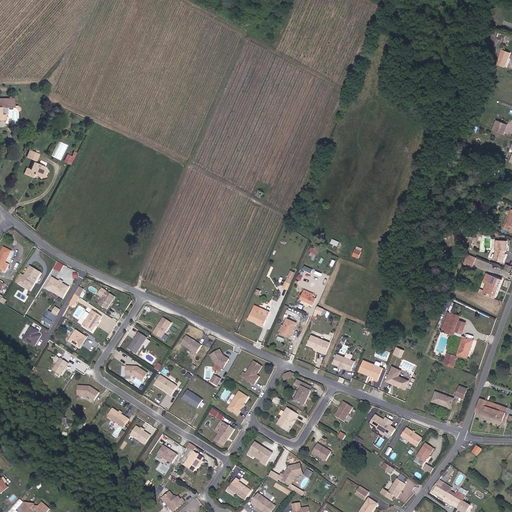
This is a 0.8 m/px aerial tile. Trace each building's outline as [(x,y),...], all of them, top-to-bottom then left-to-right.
[(511,52),(502,48),(498,63),(505,66),(511,52)] [(0,96),(0,118),(3,118),(4,112),(0,112),(0,106),(13,106),(13,97),(0,96)] [(501,122),(490,118),(486,127),(497,132),(501,122)] [(71,164),(77,152),(74,150),(72,155),(68,153),(64,161),(71,164)] [(31,151),(28,157),(37,161),(39,154),(31,151)] [(42,177),(46,167),(35,162),(32,170),(27,168),(25,174),(32,177),(34,174),(42,177)] [(261,191),(255,189),(252,195),(258,197),(261,191)] [(511,211),(510,210),(503,227),(511,231),(511,228),(511,211)] [(504,241),(492,240),(491,251),(493,252),(491,261),(499,264),(502,256),(499,255),(500,251),(503,251),(504,241)] [(359,249),(353,246),(351,253),(358,255),(359,249)] [(475,259),(466,255),(462,265),(471,268),(475,259)] [(58,261),(54,268),(61,271),(65,264),(58,261)] [(20,280),(25,284),(31,282),(34,277),(35,278),(40,270),(29,264),(23,274),(20,272),(15,280),(19,282),(20,280)] [(485,285),(481,295),(493,300),(500,279),(485,274),(482,284),(485,285)] [(51,275),(44,285),(61,295),(68,285),(51,275)] [(35,278),(34,277),(31,282),(25,284),(20,280),(19,282),(29,289),(35,278)] [(279,287),(284,290),(289,279),(283,277),(279,287)] [(106,290),(97,303),(105,308),(114,295),(106,290)] [(296,299),(306,304),(309,297),(299,292),(296,299)] [(255,313),(257,309),(252,307),(245,320),(260,327),(264,319),(252,313),(253,311),(255,313)] [(49,323),(55,313),(50,311),(47,309),(41,319),(49,323)] [(91,331),(101,315),(91,309),(81,324),(91,331)] [(266,314),(257,309),(255,313),(253,311),(252,313),(264,319),(266,314)] [(441,332),(449,336),(451,331),(459,334),(463,324),(456,321),(457,316),(449,313),(441,332)] [(160,337),(170,321),(162,316),(152,332),(160,337)] [(294,324),(283,318),(276,332),(288,338),(294,324)] [(37,331),(38,329),(29,325),(22,337),(34,344),(40,333),(37,331)] [(78,347),(85,336),(74,329),(67,340),(78,347)] [(135,353),(146,336),(137,331),(127,347),(135,353)] [(317,349),(321,351),(326,339),(307,331),(302,341),(310,345),(318,348),(317,349)] [(200,344),(185,334),(180,342),(195,352),(200,344)] [(470,341),(460,337),(454,354),(464,358),(470,341)] [(397,346),(394,353),(402,357),(405,349),(397,346)] [(208,354),(213,362),(221,367),(227,357),(221,354),(217,348),(208,354)] [(333,351),(329,360),(347,368),(351,358),(333,351)] [(443,353),(440,359),(450,364),(453,357),(445,353),(445,354),(443,353)] [(59,374),(67,362),(59,356),(51,369),(59,374)] [(244,371),(241,376),(252,383),(258,374),(255,372),(260,364),(252,359),(244,371)] [(379,369),(359,361),(354,372),(370,378),(369,380),(373,382),(379,369)] [(124,374),(132,374),(141,380),(146,372),(135,365),(124,364),(124,374)] [(399,368),(389,364),(384,380),(403,387),(407,376),(398,373),(399,368)] [(175,384),(159,374),(153,382),(170,393),(175,384)] [(308,385),(310,382),(296,376),(294,380),(300,383),(294,397),(303,401),(310,386),(308,385)] [(88,385),(76,384),(76,394),(85,394),(93,399),(98,391),(88,385)] [(453,392),(461,395),(464,387),(456,384),(453,392)] [(433,387),(429,396),(447,404),(451,395),(433,387)] [(201,399),(186,389),(181,397),(196,407),(201,399)] [(246,394),(237,389),(226,407),(236,413),(238,409),(237,408),(246,394)] [(474,410),(500,418),(502,411),(491,407),(493,402),(478,397),(474,410)] [(350,404),(341,398),(332,413),(341,418),(350,404)] [(502,411),(504,406),(493,402),(491,407),(502,411)] [(296,412),(285,405),(275,421),(284,427),(292,415),(294,415),(296,412)] [(128,418),(111,407),(106,415),(122,426),(128,418)] [(210,413),(218,417),(220,412),(213,408),(210,413)] [(389,433),(394,426),(388,423),(391,419),(384,415),(382,418),(381,419),(379,417),(380,416),(374,412),(369,420),(375,424),(376,427),(379,429),(379,431),(382,433),(384,430),(389,433)] [(232,427),(224,421),(213,438),(221,444),(232,427)] [(149,434),(134,424),(129,433),(144,443),(149,434)] [(420,437),(404,426),(398,434),(414,445),(420,437)] [(192,449),(194,445),(187,441),(184,446),(187,448),(188,447),(190,448),(192,449)] [(252,441),(246,450),(259,459),(258,460),(263,462),(269,451),(252,441)] [(316,441),(310,451),(323,459),(329,449),(316,441)] [(422,441),(413,453),(421,459),(430,447),(422,441)] [(176,454),(162,444),(156,452),(170,462),(176,454)] [(481,448),(482,447),(477,446),(473,453),(478,456),(482,449),(481,448)] [(190,448),(181,463),(190,469),(197,458),(198,458),(200,455),(192,449),(190,448)] [(423,460),(419,466),(430,473),(433,467),(423,460)] [(298,461),(287,464),(282,473),(280,472),(277,476),(289,482),(294,473),(300,471),(298,461)] [(401,480),(404,474),(399,471),(396,476),(401,480)] [(8,485),(0,474),(0,490),(1,491),(8,485)] [(235,475),(228,486),(244,497),(250,487),(237,479),(238,478),(235,475)] [(393,480),(402,486),(405,482),(401,480),(396,476),(393,480)] [(443,496),(450,483),(439,476),(432,484),(434,485),(432,489),(443,496)] [(395,496),(402,486),(393,480),(387,490),(381,487),(379,491),(389,498),(392,494),(395,496)] [(452,494),(456,487),(450,483),(443,496),(442,497),(448,501),(452,494)] [(357,492),(365,497),(368,492),(360,487),(357,492)] [(465,494),(456,487),(452,494),(459,497),(456,505),(464,509),(468,502),(462,498),(465,494)] [(166,491),(159,498),(169,509),(180,500),(177,497),(176,498),(173,496),(171,498),(166,491)] [(256,491),(251,500),(259,505),(260,505),(261,506),(261,507),(269,511),(274,503),(256,491)] [(363,501),(365,497),(357,492),(355,495),(363,501)] [(456,505),(459,497),(452,494),(448,501),(456,505)] [(46,511),(53,503),(45,496),(42,500),(37,499),(37,498),(27,495),(25,505),(35,508),(36,504),(39,504),(46,511)] [(359,511),(373,511),(378,505),(369,498),(359,511)] [(299,500),(292,502),(293,506),(293,507),(294,508),(294,510),(294,511),(293,511),(292,511),(290,511),(309,511),(308,504),(300,506),(299,500)]
